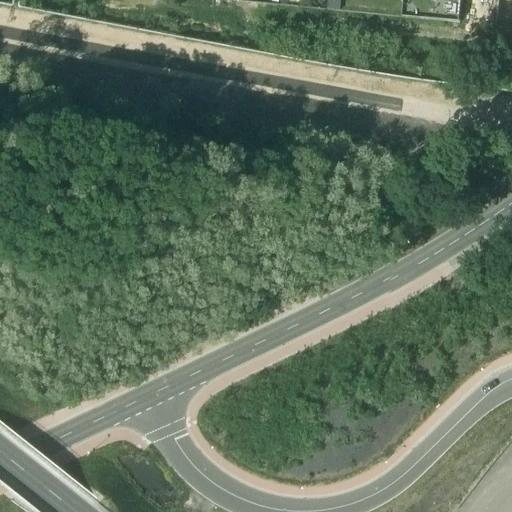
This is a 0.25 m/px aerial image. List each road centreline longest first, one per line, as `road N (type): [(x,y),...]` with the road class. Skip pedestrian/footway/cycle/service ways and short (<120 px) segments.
road 1 (tertiary): [(155,396),(424,258),(511,199)]
road 2 (unclassified): [(316,511),(374,497),(511,384)]
road 3 (unclassified): [(155,396),(195,467),(215,485),(247,506),(287,511)]
road 4 (tertiary): [(0,468),(155,396)]
